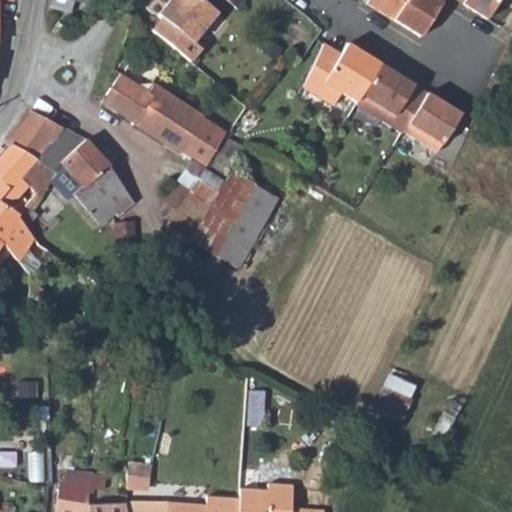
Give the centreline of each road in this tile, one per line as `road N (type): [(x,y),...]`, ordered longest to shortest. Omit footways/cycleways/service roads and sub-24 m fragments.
road 1 (residential): [(149,213),(102,131),(42,79)]
road 2 (residential): [(315,0),(403,55),(454,50)]
